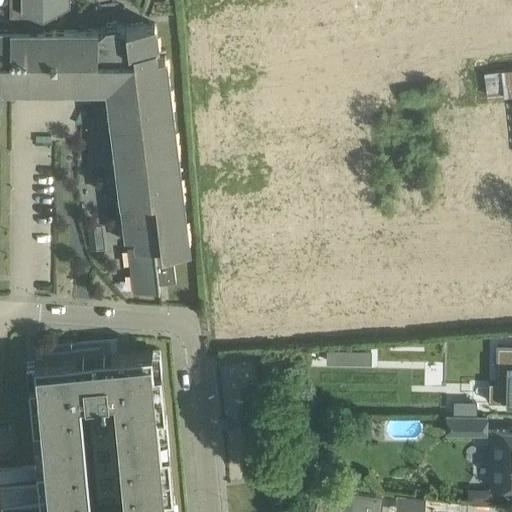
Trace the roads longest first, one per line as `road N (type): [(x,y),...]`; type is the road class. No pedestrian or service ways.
road 1 (residential): [(211,511),(190,329),(175,321),(25,311)]
road 2 (residential): [(25,311),(23,118)]
